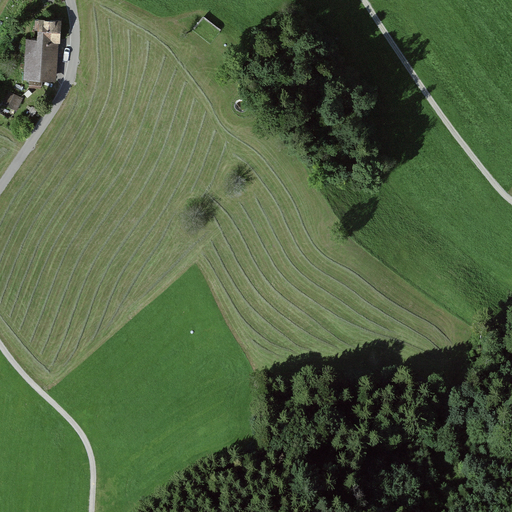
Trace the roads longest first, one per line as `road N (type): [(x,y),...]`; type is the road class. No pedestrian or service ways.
road 1 (track): [(360,0),(511,200)]
road 2 (residential): [(69,0),(74,56),(60,98),(0,187)]
road 3 (track): [(94,511),(94,447),(0,341)]
